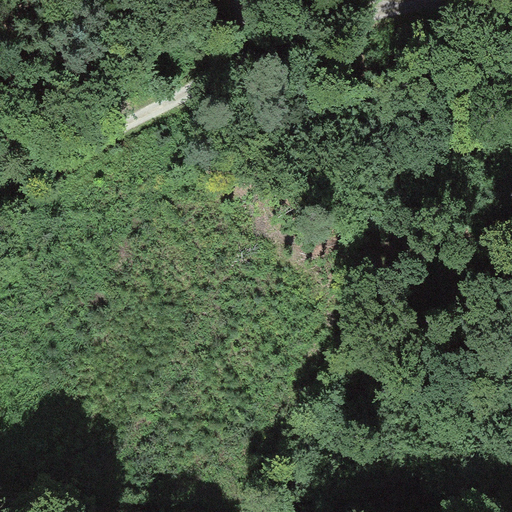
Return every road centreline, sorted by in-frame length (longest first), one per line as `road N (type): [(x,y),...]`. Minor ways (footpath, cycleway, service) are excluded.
road 1 (track): [(208,76),(0,185)]
road 2 (track): [(208,76),(391,0)]
road 3 (track): [(179,511),(0,493)]
